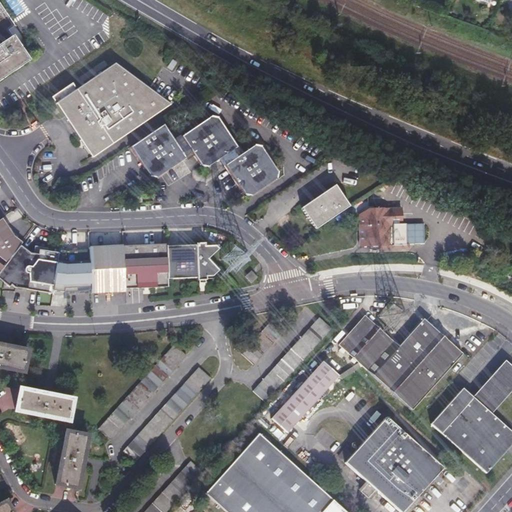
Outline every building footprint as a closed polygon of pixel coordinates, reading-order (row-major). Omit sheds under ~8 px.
[(0,79),(29,60),(8,30),(15,25),(0,3),(0,79)] [(53,97),(79,136),(93,158),(172,105),(115,64),(77,90),(73,84),(53,97)] [(131,147),(150,176),(157,177),(185,158),(185,157),(192,152),(201,166),(207,167),(221,158),(245,195),(251,196),(276,179),(277,171),(261,147),(254,145),(241,154),(217,118),(210,117),(182,137),(175,142),(163,125),(131,147)] [(301,208),(315,229),(349,206),(335,185),(301,208)] [(360,214),(360,245),(368,245),(368,248),(380,248),(380,245),(405,246),(406,225),(401,225),(402,210),(369,210),(360,214)] [(0,219),(0,257),(7,263),(20,245),(21,243),(11,235),(0,219)] [(406,225),(405,246),(414,246),(414,226),(406,225)] [(166,246),(169,279),(196,277),(196,280),(206,279),(206,276),(212,276),(218,270),(207,258),(217,249),(214,245),(204,246),(204,243),(195,243),(195,245),(166,246)] [(122,246),(125,288),(167,285),(167,279),(169,279),(166,246),(165,246),(165,244),(122,246)] [(3,267),(0,271),(0,279),(8,286),(10,284),(15,287),(52,292),(53,290),(58,252),(38,249),(37,253),(29,252),(20,245),(7,263),(3,267)] [(89,250),(92,290),(92,292),(109,291),(108,274),(106,246),(89,247),(89,250)] [(106,246),(108,274),(109,291),(125,290),(125,288),(122,246),(106,246)] [(92,290),(89,250),(69,251),(59,249),(58,252),(53,290),(67,291),(68,304),(92,303),(92,292),(92,290)] [(246,276),(251,283),(257,277),(252,271),(246,276)] [(317,319),(251,393),(265,405),(330,331),(317,319)] [(269,321),(241,353),(255,365),(283,333),(269,321)] [(339,348),(393,396),(411,413),(462,357),(423,322),(399,349),(395,353),(384,344),(388,340),(367,321),(364,323),(363,322),(361,324),(360,323),(356,327),(358,328),(356,330),(354,329),(350,333),(352,335),(350,337),(348,336),(345,339),(346,341),(345,342),(343,341),(340,345),(341,346),(339,348)] [(384,344),(395,353),(399,349),(388,340),(384,344)] [(182,341),(98,436),(110,446),(193,351),(182,341)] [(0,348),(0,370),(25,376),(30,355),(0,348)] [(511,368),(507,364),(474,400),(484,408),(511,377),(511,392),(491,415),(493,416),(511,395),(511,368)] [(323,365),(272,421),(288,435),(338,379),(323,365)] [(197,371),(122,457),(134,467),(209,382),(197,371)] [(465,391),(432,426),(487,476),(511,448),(511,434),(493,416),(491,415),(511,392),(511,377),(484,408),(474,400),(465,391)] [(21,394),(16,415),(68,426),(73,405),(21,394)] [(385,420),(344,466),(367,487),(374,494),(395,511),(405,511),(442,471),(385,420)] [(207,496),(224,511),(344,511),(259,437),(207,496)] [(66,438),(54,491),(75,496),(87,443),(66,438)] [(188,465),(147,511),(170,511),(201,476),(188,465)] [(367,487),(360,494),(368,501),(374,494),(367,487)]
